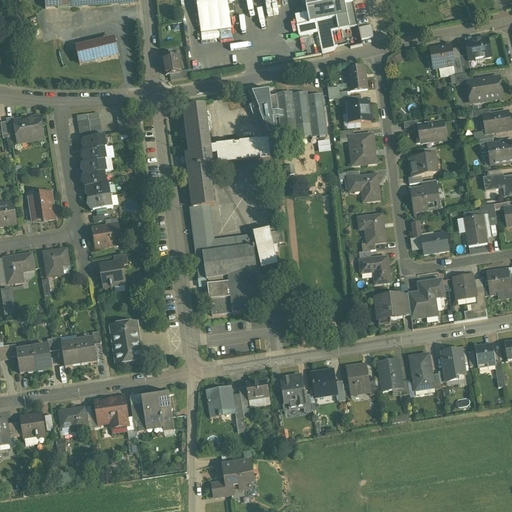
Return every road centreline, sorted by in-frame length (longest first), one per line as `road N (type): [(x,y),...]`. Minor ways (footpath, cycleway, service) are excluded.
road 1 (residential): [(376,49),(404,268),(511,252)]
road 2 (residential): [(511,323),(191,373)]
road 3 (residential): [(153,96),(191,373)]
road 4 (residential): [(153,96),(376,49)]
road 5 (residential): [(191,373),(0,401)]
road 6 (residential): [(191,373),(192,511)]
road 7 (residential): [(56,99),(77,233)]
road 8 (residential): [(376,49),(504,22)]
